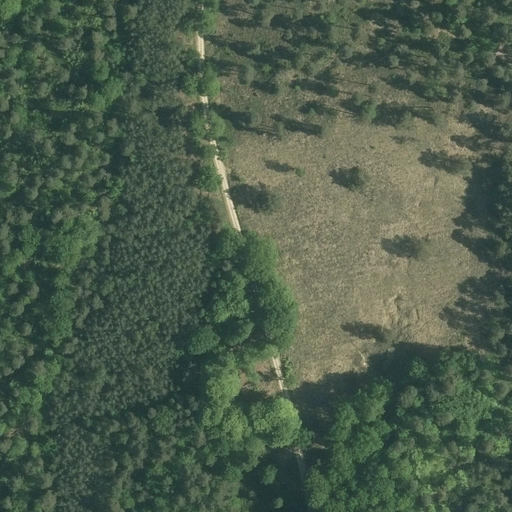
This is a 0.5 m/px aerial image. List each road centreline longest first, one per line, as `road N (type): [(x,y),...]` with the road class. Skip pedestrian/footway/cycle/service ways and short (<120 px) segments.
road 1 (track): [(311,511),(210,135),(201,0)]
road 2 (track): [(404,0),(511,60)]
